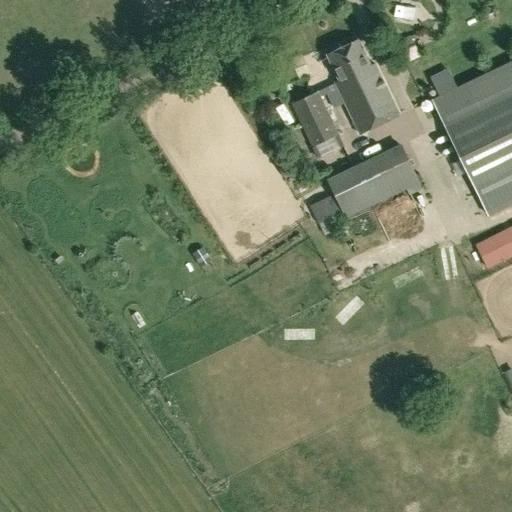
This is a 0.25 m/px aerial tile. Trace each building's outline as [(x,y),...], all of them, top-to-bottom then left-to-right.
[(341,83),(294,105),(314,149),(339,136),(321,98),(328,95),(334,109),(346,103),(361,136),(401,117),(377,66),(372,68),(360,42),(329,57),(341,83)] [(291,59),(275,65),(282,82),(298,76),(291,59)] [(511,64),(429,105),(485,220),(511,207),(511,64)] [(401,146),(329,181),(347,217),(406,188),(409,195),(422,189),(419,182),(401,146)] [(292,178),(305,198),(314,192),(301,172),(292,178)] [(333,195),(310,206),(319,224),(319,223),(340,213),(341,213),(333,195)] [(511,227),(476,245),(487,269),(511,256),(511,227)]
